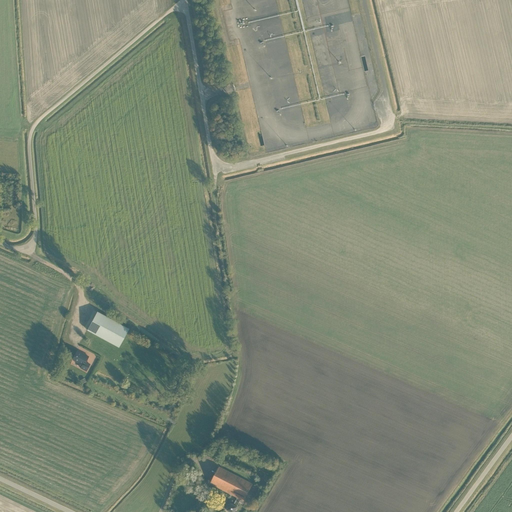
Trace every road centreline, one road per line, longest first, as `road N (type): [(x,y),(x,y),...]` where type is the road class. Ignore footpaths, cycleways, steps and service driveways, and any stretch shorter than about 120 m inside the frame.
road 1 (unclassified): [(0,243),(33,246),(28,147),(37,122),(185,0)]
road 2 (track): [(205,463),(239,366),(214,170)]
road 3 (unclassified): [(214,170),(185,0)]
